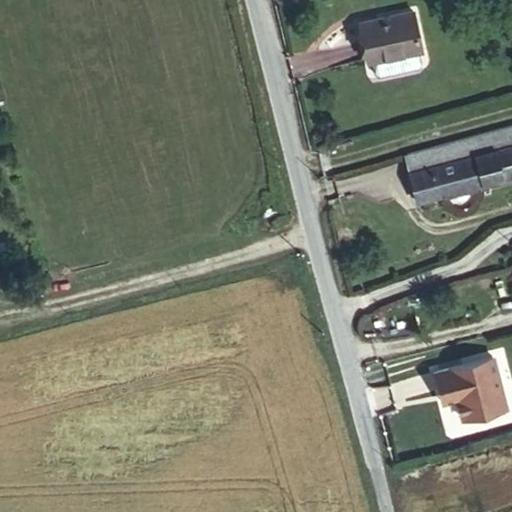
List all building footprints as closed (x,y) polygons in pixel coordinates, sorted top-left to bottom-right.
[(418,50),(420,50),(412,11),(361,22),(369,61),(371,60),(418,50)] [(418,50),(371,60),(374,73),(379,76),(417,68),(421,63),(418,50)] [(511,174),(511,123),(404,155),(417,200),(511,174)] [(493,353),(437,369),(442,387),(456,383),(460,397),(465,416),(508,404),(493,353)] [(456,383),(442,387),(446,401),(460,397),(456,383)]
